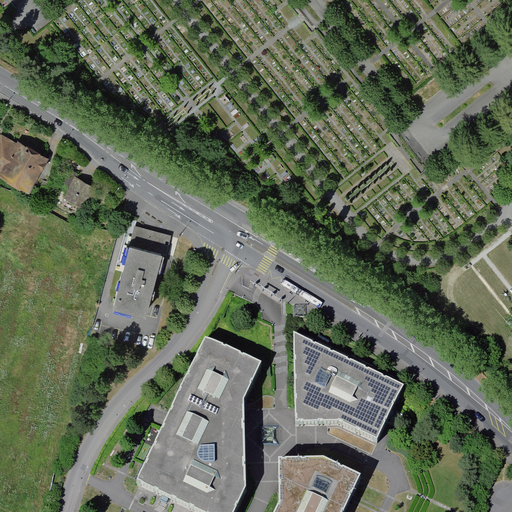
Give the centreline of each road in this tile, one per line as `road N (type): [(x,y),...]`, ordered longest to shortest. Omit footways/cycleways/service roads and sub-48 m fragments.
road 1 (secondary): [(396,322),(141,164)]
road 2 (secondary): [(256,258),(482,403)]
road 3 (residential): [(207,289),(181,342),(98,432),(66,511)]
road 4 (residential): [(396,322),(230,234)]
